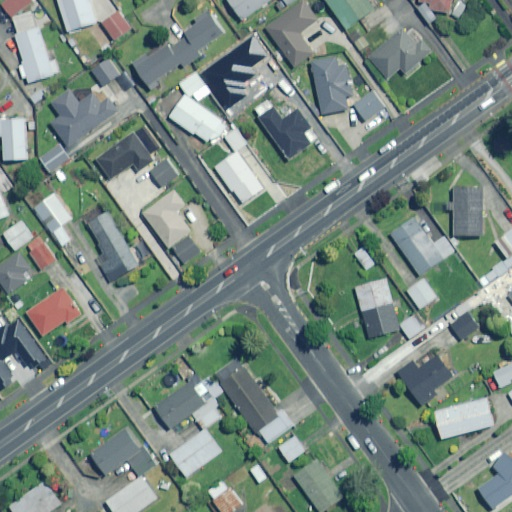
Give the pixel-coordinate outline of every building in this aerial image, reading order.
[(33,2),(31,0),(9,0),(2,5),(12,18),(33,2)] [(98,23),(89,0),(58,0),(69,33),(98,23)] [(229,0),(244,21),(273,0),(284,0),(288,6),(296,0),(229,0)] [(376,11),(368,0),(326,0),(348,30),(376,11)] [(439,18),(434,12),(453,14),(460,18),(468,7),(460,1),(460,0),(420,0),(420,11),(430,24),(439,18)] [(318,21),(303,1),(265,29),(294,68),(314,54),(300,35),(318,21)] [(226,34),(210,11),(196,21),(199,24),(186,34),(188,37),(172,49),(169,45),(150,58),(147,54),(133,64),(152,91),(160,85),(158,81),(182,64),(185,68),(202,56),(199,52),(226,34)] [(380,11),(377,13),(349,36),(362,52),(372,44),(365,36),(386,19),(380,11)] [(132,30),(120,12),(103,24),(115,41),(132,30)] [(37,28),(32,13),(13,18),(19,35),(17,35),(26,64),(20,66),(23,78),(28,77),(30,83),(61,74),(56,60),(50,62),(39,27),(37,28)] [(409,36),(405,31),(371,59),(389,80),(401,70),(405,75),(433,52),(415,31),(409,36)] [(336,112),(350,109),(348,98),(354,97),(350,80),(346,65),(340,66),(337,57),(311,63),(324,115),(327,114),(341,133),(348,128),(336,112)] [(121,74),(109,58),(91,71),(103,87),(121,74)] [(287,76),(274,59),(256,72),(269,89),(287,76)] [(205,86),(195,74),(181,85),(191,97),(205,86)] [(132,100),(123,87),(111,96),(121,109),(132,100)] [(82,102),(72,88),(52,103),(61,116),(51,124),(69,148),(119,112),(109,97),(100,103),(93,94),(82,102)] [(48,96),(43,89),(30,97),(35,104),(48,96)] [(386,108),(375,92),(355,105),(366,121),(386,108)] [(172,117),(195,134),(196,132),(210,142),(224,123),(187,96),(172,117)] [(308,104),(299,110),(283,121),(275,108),(261,118),(291,160),(320,140),(312,129),(321,122),(308,104)] [(28,160),(25,119),(0,120),(0,136),(4,136),(5,161),(28,160)] [(238,151),(248,144),(236,128),(225,136),(235,151),(215,165),(242,204),(264,189),(238,151)] [(155,164),(134,134),(98,160),(114,182),(137,166),(142,173),(155,164)] [(71,161),(60,145),(41,159),(53,175),(71,161)] [(178,176),(167,161),(151,172),(163,187),(178,176)] [(484,236),(484,189),(456,189),(455,236),(484,236)] [(0,220),(11,216),(0,191),(0,220)] [(185,207),(174,191),(142,213),(168,252),(171,250),(182,267),(201,254),(188,236),(191,234),(177,213),(185,207)] [(73,220),(56,194),(35,208),(62,248),(72,241),(62,227),(73,220)] [(110,211),(99,217),(90,222),(111,261),(103,265),(111,282),(140,266),(110,211)] [(434,245),(415,218),(392,234),(421,276),(456,252),(445,237),(434,245)] [(34,238),(22,221),(4,235),(16,251),(34,238)] [(511,231),(503,237),(511,249),(511,231)] [(57,260),(42,238),(27,248),(42,270),(57,260)] [(376,264),(363,248),(355,255),(367,270),(376,264)] [(19,253),(11,259),(0,267),(0,281),(10,295),(28,281),(23,275),(31,269),(19,253)] [(401,330),(387,279),(356,288),(371,339),(401,330)] [(438,298),(425,279),(408,291),(421,309),(438,298)] [(82,315),(64,289),(28,314),(44,337),(67,322),(69,324),(82,315)] [(481,328),(470,312),(452,325),(462,341),(481,328)] [(24,331),(12,314),(0,321),(0,339),(4,345),(24,331)] [(424,330),(415,317),(402,326),(411,339),(424,330)] [(455,377),(439,355),(420,369),(415,362),(399,373),(424,406),(439,395),(436,391),(455,377)] [(511,364),(494,373),(501,386),(502,389),(511,383),(511,364)] [(270,444),(295,427),(284,409),(278,413),(247,367),(223,384),(256,434),(261,430),(270,444)] [(208,405),(195,415),(205,430),(222,418),(216,408),(220,405),(216,399),(224,393),(212,376),(196,388),(208,405)] [(208,405),(196,388),(192,381),(154,408),(170,431),(194,414),(195,415),(208,405)] [(494,426),(487,399),(436,413),(443,440),(494,426)] [(142,450),(126,429),(91,456),(107,477),(128,461),(140,477),(158,464),(145,448),(142,450)] [(223,452),(207,430),(172,456),(187,478),(223,452)] [(306,452),(296,437),(280,448),(290,463),(306,452)] [(479,489),(494,511),(511,498),(511,458),(505,454),(493,473),(498,477),(479,489)] [(324,511),(345,498),(319,460),(296,476),(320,511),(324,511)] [(268,479),(259,465),(251,471),(260,484),(268,479)] [(139,511),(158,499),(143,477),(108,502),(114,511),(139,511)] [(232,511),(243,505),(225,480),(209,492),(222,511),(232,511)] [(51,511),(62,504),(46,482),(9,509),(11,511),(51,511)]
